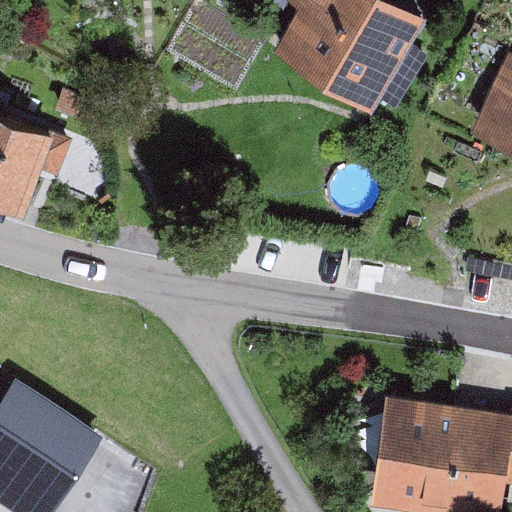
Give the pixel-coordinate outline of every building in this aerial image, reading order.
[(453,15),(425,0),(308,0),(323,8),(302,47),(406,103),(453,15)] [(98,124),(0,81),(0,198),(56,222),(98,124)] [(511,88),(493,136),(511,143),(511,88)] [(48,511),(101,434),(13,375),(0,394),(0,493),(28,511),(48,511)] [(511,511),(511,414),(409,398),(393,499),(479,511),(511,511)]
